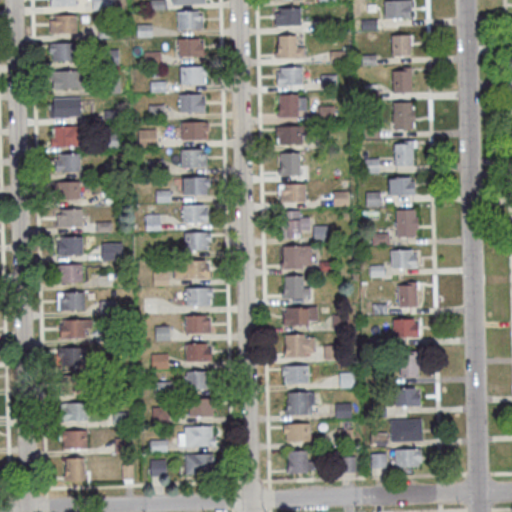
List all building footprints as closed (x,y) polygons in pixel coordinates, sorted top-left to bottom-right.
[(92,1),(112,0),(112,11),(92,11),(92,1)] [(150,0),(165,0),(165,10),(150,11),(150,0)] [(384,1),(410,1),(410,19),(384,20),(384,1)] [(278,9),(300,8),(300,26),(275,27),(275,14),(278,13),(278,9)] [(177,30),(177,12),(198,12),(198,16),(202,16),(203,29),(177,30)] [(54,23),(54,16),(76,16),(76,33),(50,34),(49,24),(54,23)] [(322,21),(338,21),(338,31),(322,32),(322,21)] [(361,21),(376,21),(377,31),(361,31),(361,21)] [(98,25),(113,24),(113,39),(98,39),(98,25)] [(152,25),(152,37),(137,38),(137,26),(152,25)] [(275,59),(275,53),(277,53),(277,44),(278,44),(278,36),(296,36),(296,48),(304,48),(304,59),(296,59),(275,59)] [(391,36),(410,36),(410,56),(392,56),(391,36)] [(200,43),(203,43),(203,57),(178,58),(177,39),(199,39),(200,43)] [(53,45),(53,44),(74,44),(74,61),(53,61),(53,54),(49,54),(49,45),(53,45)] [(101,51),(118,51),(118,66),(102,67),(101,51)] [(329,52),(345,52),(345,62),(330,62),(329,52)] [(144,53),(160,53),(161,65),(145,65),(144,53)] [(361,56),(376,56),(376,66),(362,66),(361,56)] [(204,77),(204,84),(180,85),(180,68),(203,67),(206,67),(206,77),(204,77)] [(280,68),(302,68),(302,85),(277,86),(277,73),(280,73),(280,68)] [(87,70),(88,89),(52,90),(52,82),(50,82),(50,71),(87,70)] [(392,72),(410,71),(411,93),(393,94),(392,72)] [(320,76),(336,76),(337,90),(321,90),(320,76)] [(104,78),(120,78),(120,94),(104,94),(104,78)] [(150,82),(165,82),(166,93),(150,93),(150,82)] [(363,91),(379,90),(379,102),(363,102),(363,91)] [(180,113),(179,95),(201,95),(201,99),(205,99),(205,113),(180,113)] [(298,111),(298,118),(277,118),(277,112),(279,112),(278,96),(298,95),(298,98),(306,98),(306,111),(298,111)] [(53,99),(80,98),(80,116),(69,117),(69,118),(53,119),(53,99)] [(412,111),(415,111),(415,123),(413,123),(413,130),(394,131),(393,103),(412,103),(412,111)] [(148,106),(164,106),(165,120),(149,120),(148,106)] [(318,107),(334,107),(334,121),(319,121),(318,107)] [(104,111),(119,111),(120,121),(104,121),(104,111)] [(205,132),(205,140),(182,141),(181,123),(205,122),(205,123),(208,123),(208,132),(205,132)] [(279,127),(300,127),(300,125),(309,125),(309,136),(302,136),(302,144),(279,145),(279,136),(276,137),(276,128),(279,128),(279,127)] [(51,147),(50,139),(54,138),(53,128),(81,126),(82,146),(51,147)] [(137,130),(156,130),(156,148),(138,148),(137,130)] [(106,135),(120,134),(121,149),(107,150),(106,135)] [(404,144),(404,141),(412,141),(413,166),(395,167),(394,145),(404,144)] [(181,168),(180,150),(202,150),(202,155),(206,155),(207,168),(181,168)] [(278,176),(278,170),(280,170),(280,154),(299,153),(300,176),(278,176)] [(61,172),(61,173),(55,173),(55,159),(58,159),(58,155),(80,154),(80,172),(61,172)] [(364,160),(379,159),(379,174),(365,174),(364,160)] [(148,161),(164,161),(165,174),(148,175),(148,161)] [(103,167),(119,166),(120,177),(103,177),(103,167)] [(209,178),(209,188),(207,188),(207,195),(183,196),(182,179),(209,178)] [(388,178),(410,178),(410,182),(414,182),(414,196),(389,196),(388,178)] [(56,200),(56,183),(79,183),(80,200),(56,200)] [(283,190),(283,185),(305,185),(305,202),(280,203),(280,190),(283,190)] [(155,191),(170,191),(170,203),(156,204),(155,191)] [(348,192),(348,207),(333,207),(333,192),(348,192)] [(365,193),(380,193),(380,207),(366,207),(365,193)] [(182,224),(182,206),(204,206),(204,210),(207,210),(208,223),(182,224)] [(58,228),(57,215),(61,215),(61,210),(81,210),(82,227),(58,228)] [(396,211),(415,210),(415,218),(418,218),(418,230),(416,230),(416,238),(396,238),(396,211)] [(280,212),(299,211),(299,218),(309,218),(309,230),(299,231),(300,234),(294,234),(294,239),(281,239),(280,212)] [(146,232),(145,215),(159,215),(159,222),(160,222),(160,231),(146,232)] [(95,223),(111,223),(112,233),(96,233),(95,223)] [(313,227),(327,226),(327,243),(313,243),(313,227)] [(208,242),(208,250),(184,251),(183,233),(207,233),(207,234),(210,233),(211,242),(208,242)] [(370,235),(388,234),(388,246),(371,246),(370,235)] [(58,256),(58,243),(61,243),(61,238),(83,238),(83,255),(58,256)] [(101,245),(122,244),(122,261),(101,261),(101,245)] [(283,264),(282,247),(311,246),(311,267),(302,267),(302,269),(281,270),(280,264),(283,264)] [(157,249),(171,248),(171,258),(158,258),(157,249)] [(390,251),(412,250),(412,255),(416,255),(417,268),(391,269),(390,251)] [(174,279),(174,261),(205,260),(205,265),(209,265),(209,278),(174,279)] [(319,263),(335,262),(335,273),(319,273),(319,263)] [(60,276),(56,276),(56,267),(59,267),(59,266),(82,265),(83,283),(60,284),(60,276)] [(370,267),(384,266),(384,278),(370,278),(370,267)] [(152,272),(168,272),(168,287),(153,287),(152,272)] [(284,285),(284,277),(302,277),(303,289),(310,289),(310,297),(303,297),(303,300),(282,300),(282,293),(284,293),(283,285),(284,285)] [(398,287),(415,286),(416,295),(417,295),(417,308),(398,308),(398,287)] [(209,298),(209,306),(186,307),(186,289),(208,289),(211,289),(212,298),(209,298)] [(63,293),(85,293),(85,311),(60,311),(59,298),(63,298),(63,293)] [(99,302),(115,301),(115,316),(100,316),(99,302)] [(371,305),(386,305),(387,315),(371,315),(371,305)] [(308,322),(308,325),(298,325),(298,326),(283,327),(282,314),(287,314),(287,308),(317,308),(317,322),(308,322)] [(184,317),(206,316),(206,321),(210,321),(211,334),(185,335),(184,317)] [(332,316),(348,316),(348,330),(333,330),(332,316)] [(392,321),(414,320),(414,324),(418,324),(418,337),(393,338),(392,321)] [(85,329),(86,339),(60,339),(60,326),(64,326),(63,321),(92,321),(92,329),(85,329)] [(102,328),(119,327),(119,343),(102,344),(102,328)] [(154,327),(169,327),(169,342),(155,342),(154,327)] [(304,354),(304,358),(285,358),(284,336),(304,335),(304,338),(314,338),(314,353),(304,354)] [(369,339),(385,338),(385,350),(369,350),(369,339)] [(185,363),(185,345),(206,344),(206,349),(211,349),(211,362),(185,363)] [(324,347),(341,346),(341,360),(324,360),(324,347)] [(62,358),(58,358),(58,350),(62,350),(62,349),(85,348),(86,366),(62,367),(62,358)] [(151,355),(167,355),(168,369),(151,370),(151,355)] [(399,356),(418,355),(419,377),(400,378),(399,356)] [(284,385),(284,377),(282,377),(282,368),(285,368),(285,367),(308,366),(308,384),(284,385)] [(186,390),(186,373),(207,372),(207,377),(211,377),(212,389),(186,390)] [(339,374),(354,373),(354,389),(339,389),(339,374)] [(60,377),(87,377),(88,394),(61,395),(60,377)] [(153,383),(171,383),(171,397),(154,397),(153,383)] [(113,400),(112,387),(128,386),(128,399),(113,400)] [(420,393),(421,407),(395,407),(394,394),(397,394),(397,389),(416,388),(416,393),(420,393)] [(287,402),(287,394),(306,393),(307,416),(285,416),(285,410),(286,410),(286,402),(287,402)] [(213,417),(188,418),(188,400),(212,399),(212,400),(215,400),(215,409),(212,409),(213,417)] [(61,405),(87,404),(88,421),(61,422),(61,405)] [(351,404),(351,419),(335,419),(335,405),(351,404)] [(152,409),(168,408),(169,424),(153,424),(152,409)] [(371,408),(386,408),(387,418),(372,419),(371,408)] [(113,414),(129,413),(129,427),(113,427),(113,414)] [(391,443),(390,421),(422,420),(422,442),(391,443)] [(287,435),(283,435),(283,426),(287,426),(287,425),(309,425),(310,442),(287,442),(287,435)] [(212,438),(215,438),(215,447),(184,448),(184,428),(212,427),(212,438)] [(353,430),(353,446),(338,447),(337,430),(353,430)] [(64,442),(61,442),(61,433),(64,433),(64,432),(87,432),(87,449),(64,450),(64,442)] [(371,434),(387,434),(387,447),(370,447),(371,434)] [(115,439),(131,439),(131,455),(115,455),(115,439)] [(150,442),(167,441),(167,453),(150,453),(150,442)] [(421,450),(421,464),(419,464),(419,468),(395,469),(394,451),(421,450)] [(307,452),(307,463),(313,462),(313,471),(307,472),(307,475),(290,475),(286,476),(286,469),(287,469),(287,452),(307,452)] [(370,455),(386,454),(387,469),(371,469),(370,455)] [(184,456),(212,455),(213,475),(185,476),(184,456)] [(339,458),(355,458),(356,473),(339,474),(339,458)] [(64,482),(64,476),(66,476),(65,468),(67,468),(67,460),(84,459),(85,482),(64,482)] [(150,462),(166,461),(167,477),(151,478),(150,462)] [(133,466),(133,480),(122,481),(122,466),(133,466)]
